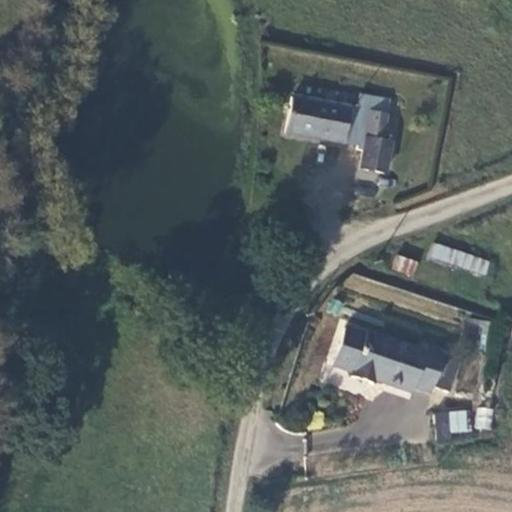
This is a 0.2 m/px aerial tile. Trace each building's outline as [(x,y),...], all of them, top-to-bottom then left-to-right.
[(370,82),(373,68),(342,63),(340,77),(277,61),(269,96),(342,113),(341,117),(347,118),(346,131),(367,136),(373,108),(366,108),(371,82),(370,82)] [(487,266),(431,245),(427,259),(483,279),(487,266)] [(411,265),(397,258),(392,268),(408,275),(411,265)] [(341,331),(325,365),(345,373),(343,378),(363,386),(366,382),(401,396),(404,391),(420,397),(436,361),(420,354),(418,358),(362,336),(361,339),(341,331)] [(452,353),(436,385),(446,391),(462,358),(452,353)] [(476,406),(475,428),(491,429),(492,407),(476,406)] [(436,437),(469,434),(466,409),(434,412),(436,437)] [(421,417),(421,435),(432,435),(432,417),(421,417)] [(432,435),(421,435),(421,445),(432,445),(432,435)]
